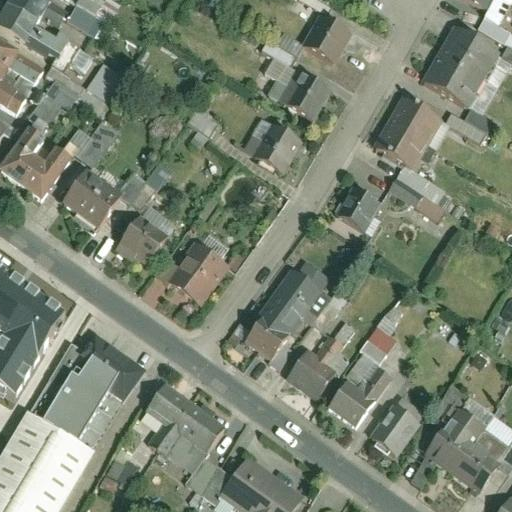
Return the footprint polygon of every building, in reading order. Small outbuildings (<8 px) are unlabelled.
[(48,9),(32,0),(13,0),(0,23),(0,39),(66,76),(80,52),(37,28),(48,9)] [(455,0),(453,4),(478,19),(488,0),(455,0)] [(303,59),(328,70),(344,37),(318,25),(303,59)] [(486,56),(453,36),(419,92),(452,112),(486,56)] [(0,83),(13,60),(0,53),(0,112),(17,122),(25,105),(0,91),(0,83)] [(100,68),(82,95),(90,101),(84,110),(93,116),(118,80),(100,68)] [(279,116),(306,130),(324,95),(297,82),(291,94),(279,116)] [(402,111),(374,160),(402,175),(430,127),(402,111)] [(193,115),(184,127),(196,135),(191,143),(200,149),(214,130),(193,115)] [(74,132),(57,159),(66,165),(69,160),(91,174),(113,138),(96,127),(88,140),(74,132)] [(249,170),(276,185),(297,150),(270,134),(249,170)] [(25,138),(0,173),(0,186),(34,211),(66,167),(50,156),(39,171),(28,163),(39,148),(25,138)] [(158,194),(167,173),(153,168),(144,188),(158,194)] [(128,178),(114,203),(138,216),(152,192),(128,178)] [(59,213),(94,237),(109,216),(74,192),(59,213)] [(369,213),(348,199),(333,222),(354,236),(369,213)] [(117,255),(146,274),(162,249),(134,230),(117,255)] [(221,271),(196,253),(167,292),(192,310),(221,271)] [(319,296),(326,285),(301,268),(294,278),(319,296)] [(64,312),(6,277),(0,286),(0,390),(11,397),(64,312)] [(317,299),(292,280),(242,345),(267,364),(317,299)] [(74,377),(126,407),(145,375),(92,345),(74,377)] [(303,365),(289,388),(314,404),(328,381),(303,365)] [(341,391),(324,415),(355,437),(392,385),(378,375),(358,403),(341,391)] [(180,441),(204,457),(221,432),(160,390),(142,416),(162,430),(147,452),(164,463),(180,441)] [(397,409),(372,447),(392,460),(417,422),(397,409)] [(53,511),(85,459),(19,421),(0,453),(0,511),(53,511)] [(439,438),(424,465),(475,494),(493,463),(465,447),(474,430),(458,421),(446,442),(439,438)] [(229,511),(294,511),(303,497),(240,458),(212,501),(229,511)]
